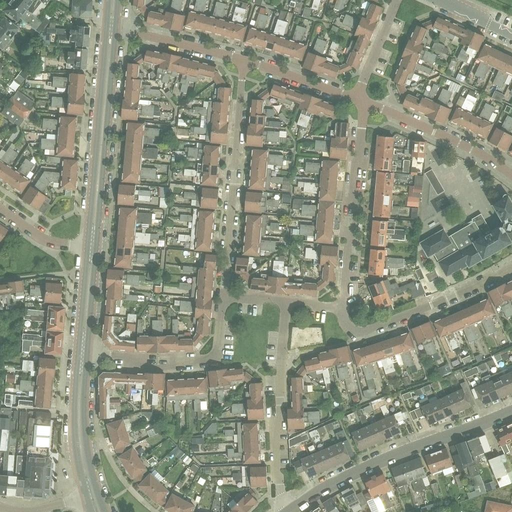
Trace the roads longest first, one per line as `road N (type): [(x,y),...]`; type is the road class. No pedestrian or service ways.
road 1 (unclassified): [(287,511),(337,481),(511,410)]
road 2 (residential): [(224,298),(242,61)]
road 3 (residential): [(287,511),(275,442),(286,304)]
road 4 (residential): [(343,309),(365,104)]
road 5 (tertiary): [(91,246),(107,53)]
road 6 (residential): [(356,333),(511,268)]
road 7 (residential): [(511,176),(365,104)]
road 8 (tertiary): [(90,493),(78,422),(82,355)]
road 9 (residential): [(242,61),(114,30)]
road 10 (residential): [(206,360),(82,355)]
road 11 (residential): [(356,102),(242,61)]
